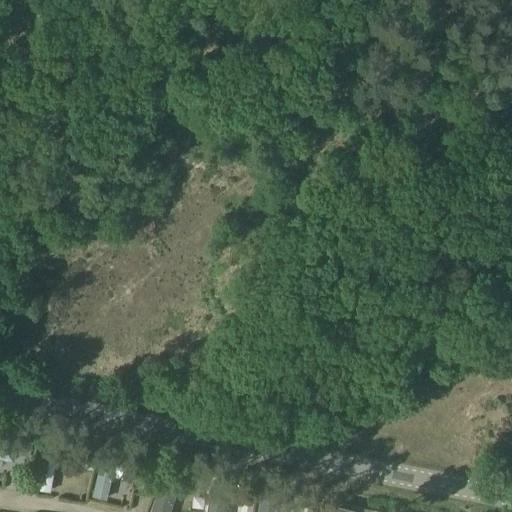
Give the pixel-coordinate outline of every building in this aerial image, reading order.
[(0,456),(13,459),(16,442),(0,438),(0,456)] [(59,455),(57,455),(58,450),(44,447),(36,487),(51,489),(55,465),(57,466),(60,465),(62,457),(59,455)] [(93,469),(97,455),(86,453),(83,466),(93,469)] [(107,497),(115,463),(102,460),(94,494),(107,497)] [(168,511),(182,474),(165,469),(150,511),(168,511)] [(195,486),(205,488),(206,477),(196,476),(195,486)] [(224,511),(226,501),(230,502),(232,492),(228,491),(229,482),(211,480),(206,511),(224,511)] [(151,483),(141,481),(139,488),(149,490),(151,483)] [(258,487),(248,485),(247,491),(250,496),(256,497),(258,487)] [(275,511),(279,492),(262,489),(258,511),(275,511)] [(322,511),(324,502),(315,500),(313,511),(322,511)] [(337,502),(334,511),(351,511),(353,505),(337,502)]
